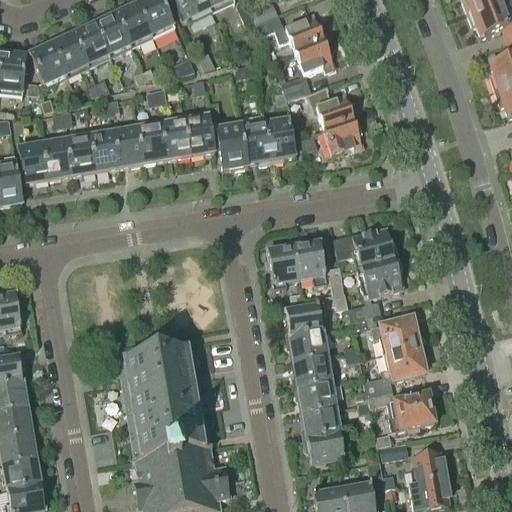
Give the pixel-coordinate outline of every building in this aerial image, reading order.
[(169,0),(183,28),(209,16),(202,0),(169,0)] [(202,0),(209,16),(232,5),(230,0),(202,0)] [(511,0),(463,0),(469,17),(500,5),(511,0)] [(158,1),(137,10),(151,40),(172,30),(158,1)] [(500,5),(469,17),(480,44),(502,35),(506,48),(511,45),(511,23),(510,18),(505,20),(500,5)] [(243,30),(252,26),(249,19),(244,7),(234,11),(243,30)] [(253,29),(275,19),(271,9),(249,19),(252,26),(253,29)] [(129,50),(151,40),(137,10),(115,20),(129,50)] [(293,58),(325,45),(319,31),(316,32),(311,21),(298,26),(300,30),(284,37),(277,21),(276,21),(275,19),(253,29),(255,31),(260,42),(273,37),(278,50),(288,46),(293,58)] [(109,60),(129,50),(115,20),(95,30),(109,60)] [(87,70),(109,60),(95,30),(73,40),(87,70)] [(65,80),(87,70),(73,40),(51,50),(65,80)] [(331,61),(325,45),(293,58),(302,81),(322,74),(323,77),(332,73),(328,62),(331,61)] [(489,69),(498,96),(511,91),(511,45),(506,48),(511,62),(489,69)] [(43,91),(65,80),(51,50),(29,61),(43,91)] [(205,80),(215,75),(207,59),(197,63),(205,80)] [(25,63),(0,60),(0,64),(0,96),(21,98),(25,63)] [(171,85),(194,78),(188,64),(166,74),(171,85)] [(235,75),(236,84),(246,83),(245,73),(235,75)] [(149,75),(142,78),(147,89),(155,87),(149,75)] [(147,89),(142,78),(133,82),(138,91),(147,89)] [(282,99),(285,105),(309,97),(305,85),(281,93),(282,99)] [(102,86),(96,89),(101,99),(108,98),(102,86)] [(201,86),(193,88),(195,101),(204,99),(201,86)] [(91,102),(101,99),(96,89),(87,93),(91,102)] [(35,91),(27,90),(26,100),(38,102),(35,91)] [(511,91),(498,96),(507,124),(511,121),(511,91)] [(317,122),(322,136),(355,125),(350,111),(347,112),(343,101),(333,104),(335,107),(330,109),(326,97),(327,97),(325,93),(310,100),(303,102),(305,106),(307,105),(313,124),(317,122)] [(162,96),(156,97),(158,110),(165,109),(162,96)] [(148,112),(158,110),(156,97),(146,100),(148,112)] [(286,107),(285,105),(282,99),(273,100),(275,112),(286,110),(286,107)] [(49,106),(40,108),(43,119),(52,117),(49,106)] [(115,107),(108,109),(110,121),(118,120),(115,107)] [(101,123),(110,121),(108,109),(99,111),(101,123)] [(208,123),(208,125),(218,124),(216,113),(207,115),(208,123)] [(69,118),(60,120),(62,133),(71,131),(69,118)] [(54,134),(62,133),(60,120),(52,122),(54,134)] [(246,169),(269,165),(264,130),(262,121),(239,125),(240,134),(246,169)] [(214,158),(208,125),(208,123),(184,127),(185,136),(190,162),(214,158)] [(21,125),(12,127),(14,139),(23,138),(21,125)] [(355,125),(322,136),(331,162),(351,155),(351,157),(360,154),(356,142),(360,141),(355,125)] [(0,139),(9,138),(7,126),(0,126),(0,139)] [(264,130),(269,165),(294,161),(288,126),(264,130)] [(185,136),(184,127),(161,131),(166,166),(190,162),(185,136)] [(166,166),(161,131),(137,135),(143,170),(166,166)] [(245,169),(246,169),(240,134),(239,134),(239,132),(214,136),(221,177),(245,172),(245,169)] [(143,170),(137,135),(113,139),(119,174),(143,170)] [(119,174),(113,139),(89,143),(95,178),(119,174)] [(314,154),(310,142),(300,145),(304,158),(314,154)] [(95,178),(89,143),(65,147),(71,182),(95,178)] [(71,182),(65,147),(41,151),(47,186),(71,182)] [(47,186),(41,151),(17,155),(23,190),(47,186)] [(4,172),(0,172),(0,213),(21,210),(13,163),(2,165),(4,172)] [(352,263),(355,275),(397,265),(393,250),(388,247),(385,235),(360,242),(357,240),(332,247),(336,266),(352,263)] [(291,250),(298,289),(311,286),(312,289),(328,286),(331,301),(342,299),(338,273),(322,276),(318,249),(305,251),(302,248),(291,250)] [(285,291),(298,289),(291,250),(282,252),(280,256),(266,258),(273,296),(285,294),(285,291)] [(400,276),(397,265),(355,275),(363,305),(362,306),(363,311),(347,314),(346,315),(349,328),(364,325),(379,321),(376,308),(370,309),(368,304),(401,295),(398,283),(400,276)] [(288,301),(289,309),(301,307),(300,299),(288,301)] [(342,299),(331,301),(323,302),(325,313),(334,312),(335,316),(346,315),(347,314),(343,299),(342,299)] [(0,341),(20,338),(14,300),(0,302),(0,341)] [(285,345),(322,338),(318,313),(284,318),(286,331),(283,334),(285,345)] [(378,346),(381,361),(420,352),(416,335),(414,336),(411,324),(379,332),(369,334),(372,347),(378,346)] [(364,325),(349,328),(351,337),(366,334),(364,325)] [(292,369),(326,363),(322,338),(285,345),(286,355),(290,356),(292,369)] [(343,355),(344,360),(356,358),(355,352),(343,355)] [(424,367),(420,352),(381,361),(385,376),(379,377),(380,383),(362,387),(366,403),(366,404),(391,398),(390,388),(424,380),(421,368),(424,367)] [(131,468),(134,468),(135,468),(140,467),(140,465),(147,464),(149,476),(164,473),(165,476),(165,477),(166,477),(167,477),(180,475),(181,475),(181,474),(181,473),(181,471),(196,468),(194,456),(202,455),(202,456),(207,455),(211,455),(210,452),(207,453),(191,355),(117,368),(134,465),(131,466),(131,468)] [(358,366),(356,358),(344,360),(346,369),(358,366)] [(0,392),(25,388),(23,378),(20,377),(17,363),(0,366),(0,392)] [(326,363),(292,369),(294,383),(292,385),(294,396),(330,389),(326,363)] [(27,399),(25,388),(0,392),(0,419),(26,414),(24,402),(27,399)] [(334,416),(330,389),(294,396),(295,406),(299,407),(301,421),(334,416)] [(367,410),(369,414),(388,410),(394,438),(434,430),(432,421),(434,417),(433,410),(429,407),(427,400),(393,407),(391,398),(366,404),(367,410)] [(355,405),(356,412),(367,410),(366,404),(366,403),(355,405)] [(367,410),(356,412),(357,419),(369,417),(369,414),(367,410)] [(0,419),(0,445),(34,440),(32,429),(29,429),(26,414),(0,419)] [(334,416),(301,421),(303,434),(301,436),(302,447),(338,441),(334,416)] [(36,450),(34,440),(0,445),(0,459),(2,471),(35,466),(33,453),(36,450)] [(373,443),(375,452),(389,449),(387,440),(373,443)] [(342,467),(338,441),(302,447),(304,457),(308,458),(310,472),(342,467)] [(381,468),(407,463),(405,449),(378,454),(381,468)] [(211,477),(207,455),(202,456),(202,455),(194,456),(196,468),(181,471),(181,473),(181,474),(181,475),(180,475),(167,477),(166,477),(165,477),(165,476),(164,473),(149,476),(147,464),(140,465),(140,467),(135,468),(134,468),(138,490),(132,491),(135,511),(216,511),(216,508),(229,506),(224,475),(211,477)] [(366,470),(378,468),(377,458),(365,460),(366,470)] [(414,491),(445,485),(442,467),(439,467),(438,458),(411,462),(413,475),(412,475),(414,490),(414,491)] [(2,471),(7,497),(43,491),(41,481),(38,480),(35,466),(2,471)] [(353,494),(341,496),(343,511),(372,511),(370,496),(383,494),(378,468),(366,470),(365,470),(367,486),(352,489),(353,494)] [(304,492),(308,486),(307,480),(296,482),(297,493),(304,492)] [(449,504),(445,485),(414,491),(414,490),(407,492),(410,511),(446,511),(446,505),(449,504)] [(45,502),(43,491),(7,497),(9,510),(3,511),(42,511),(42,504),(45,502)] [(343,511),(341,496),(327,498),(326,493),(311,496),(313,511),(343,511)] [(383,495),(385,508),(396,506),(394,494),(383,495)]
